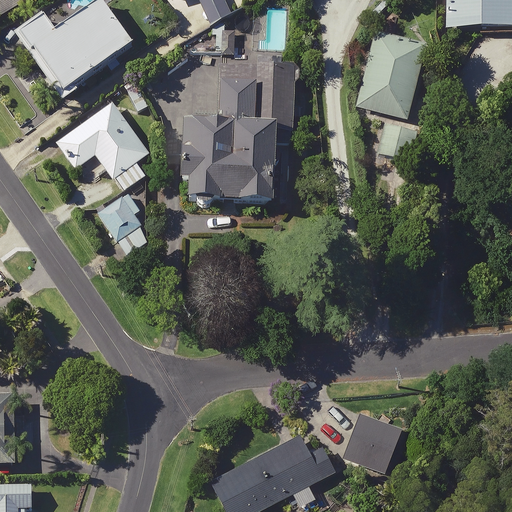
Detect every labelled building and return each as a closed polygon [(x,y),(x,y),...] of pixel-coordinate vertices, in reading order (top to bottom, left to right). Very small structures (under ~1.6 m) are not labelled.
[(0,0),(0,22),(37,0),(0,0)] [(173,0),(176,5),(187,0),(199,0),(213,29),(232,20),(223,0),(173,0)] [(511,0),(449,0),(448,38),(511,40),(511,0)] [(136,53),(104,9),(58,42),(43,22),(17,41),(66,109),(81,99),(78,95),(136,53)] [(286,10),(269,9),(268,38),(260,38),(259,51),(284,52),(286,10)] [(429,48),(378,36),(359,113),(410,126),(429,48)] [(296,75),(224,71),(221,132),(188,130),(185,190),(193,190),(192,208),(276,212),(279,149),(292,150),(296,75)] [(124,197),(154,177),(147,167),(152,163),(115,109),(59,148),(77,174),(98,160),(124,197)] [(420,135),(386,128),(380,159),(413,166),(420,135)] [(139,215),(129,199),(100,217),(127,260),(151,244),(134,218),(139,215)] [(13,393),(0,393),(0,462),(15,462),(13,393)] [(401,438),(363,423),(347,465),(385,480),(401,438)] [(314,464),(302,441),(213,487),(226,511),(268,511),(334,479),(324,459),(314,464)] [(34,511),(34,490),(0,490),(0,511),(34,511)]
